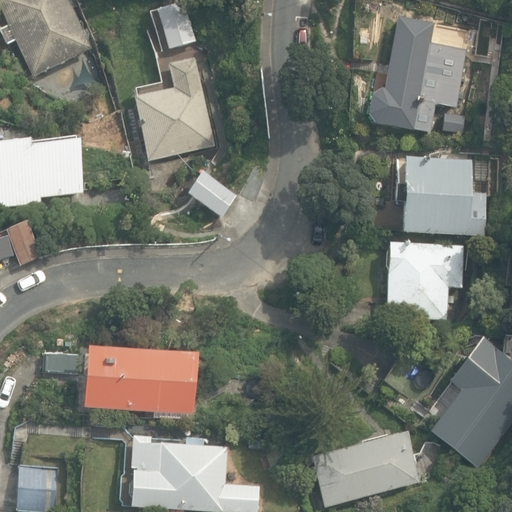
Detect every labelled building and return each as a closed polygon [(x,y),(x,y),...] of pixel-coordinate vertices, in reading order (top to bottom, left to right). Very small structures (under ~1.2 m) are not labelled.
[(32,78),(90,49),(66,0),(0,0),(0,13),(5,23),(0,25),(0,34),(7,48),(16,44),(32,78)] [(156,10),(168,50),(196,42),(184,2),(156,10)] [(374,124),(428,133),(438,80),(457,84),(461,58),(459,57),(460,52),(452,50),(451,55),(427,51),(432,25),(397,18),(384,90),(381,89),(371,97),(368,114),(374,124)] [(132,99),(147,163),(215,146),(205,104),(202,93),(194,59),(166,66),(172,89),(132,99)] [(442,132),(463,134),(465,116),(444,114),(442,132)] [(0,207),(39,204),(39,198),(81,194),(76,143),(29,147),(28,141),(0,143),(0,207)] [(401,233),(483,237),(485,194),(470,193),(471,161),(404,158),(403,186),(395,185),(394,203),(402,203),(401,233)] [(202,205),(222,218),(236,197),(202,175),(200,174),(187,195),(202,205)] [(5,231),(20,266),(40,257),(25,222),(5,231)] [(386,318),(445,320),(446,288),(461,288),(462,247),(388,244),(386,318)] [(197,354),(86,348),(85,364),(83,364),(81,403),(83,403),(82,408),(155,412),(154,419),(175,420),(175,414),(193,415),(197,354)] [(429,432),(477,468),(511,420),(511,363),(491,348),(429,432)] [(43,372),(79,374),(80,355),(44,354),(43,372)] [(442,380),(415,354),(388,383),(415,408),(442,380)] [(311,458),(325,507),(418,482),(405,433),(311,458)] [(202,511),(221,511),(256,511),(258,487),(224,485),(226,448),(203,447),(203,440),(202,440),(186,439),(186,446),(159,444),(159,445),(138,443),(135,506),(146,507),(202,511)] [(18,510),(56,511),(59,468),(20,466),(18,510)]
